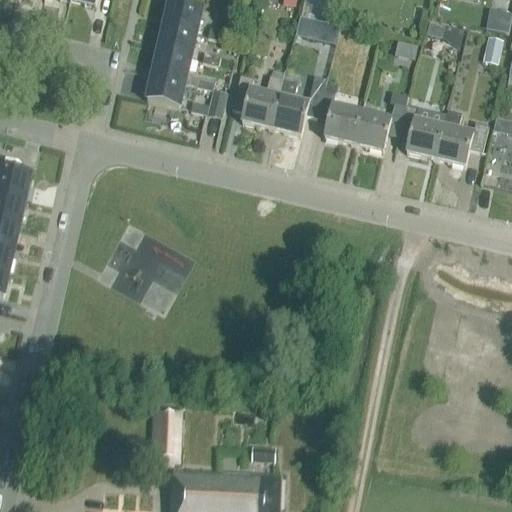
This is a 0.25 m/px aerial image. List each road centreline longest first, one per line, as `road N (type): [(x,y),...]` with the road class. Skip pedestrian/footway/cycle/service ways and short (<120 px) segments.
road 1 (residential): [(511,246),(86,146)]
road 2 (residential): [(86,146),(2,511)]
road 3 (residential): [(86,146),(99,74),(85,54),(0,35)]
